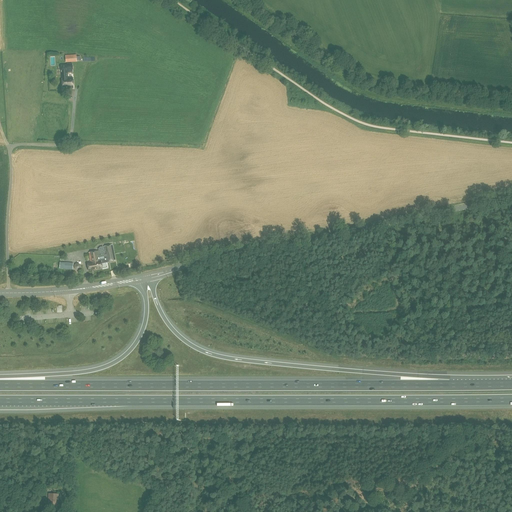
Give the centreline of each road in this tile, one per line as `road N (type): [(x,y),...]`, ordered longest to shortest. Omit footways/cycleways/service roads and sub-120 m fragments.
road 1 (motorway): [(0,400),(511,399)]
road 2 (motorway): [(480,383),(0,385)]
road 3 (motorway): [(480,383),(207,353),(167,323),(150,276)]
road 4 (tertiary): [(150,276),(511,197)]
road 5 (motorway): [(141,278),(144,325),(114,362),(0,380)]
road 6 (tertiary): [(141,278),(0,293)]
